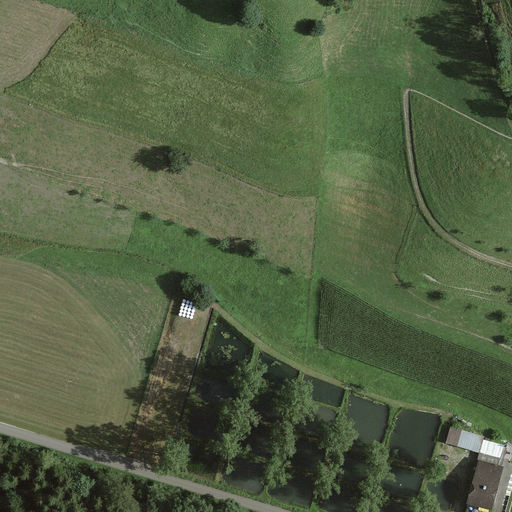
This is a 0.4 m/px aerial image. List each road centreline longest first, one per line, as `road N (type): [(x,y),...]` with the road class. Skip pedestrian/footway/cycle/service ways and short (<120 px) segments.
road 1 (unclassified): [(272,511),(0,428)]
road 2 (track): [(406,90),(415,187),(427,216),(464,248),(511,266)]
